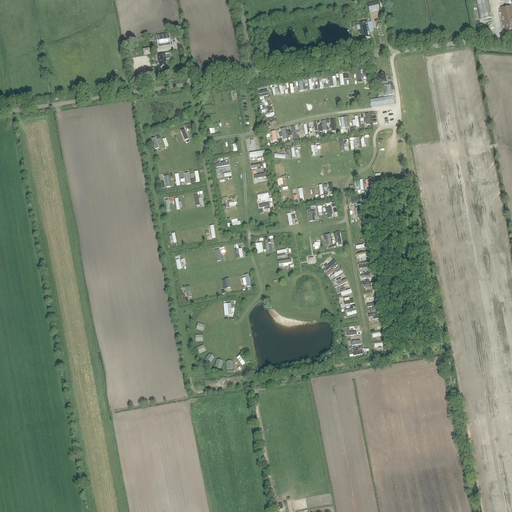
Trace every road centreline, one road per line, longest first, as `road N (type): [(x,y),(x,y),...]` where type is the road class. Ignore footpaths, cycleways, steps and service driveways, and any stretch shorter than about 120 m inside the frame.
road 1 (unclassified): [(0,112),(471,38),(511,44)]
road 2 (unknown): [(391,51),(399,106),(243,133)]
road 3 (unknown): [(201,138),(243,133),(249,236),(218,234)]
